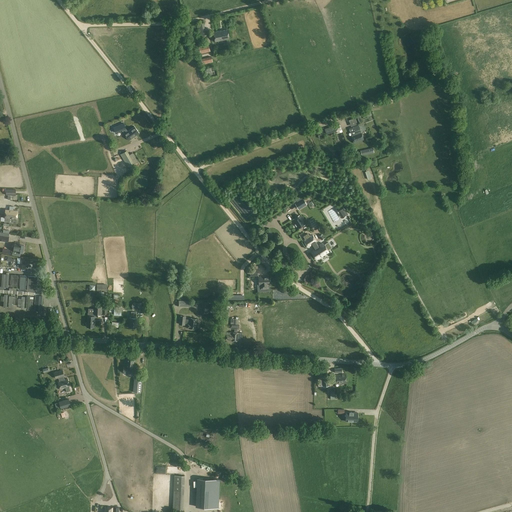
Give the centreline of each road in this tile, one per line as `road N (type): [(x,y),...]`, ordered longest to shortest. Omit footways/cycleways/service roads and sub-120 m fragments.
road 1 (track): [(379,364),(341,320),(267,262),(57,0)]
road 2 (unclassified): [(498,327),(404,365),(68,337)]
road 3 (unclassified): [(68,337),(0,78)]
road 4 (track): [(77,24),(174,25),(275,0)]
road 5 (track): [(392,365),(376,414),(366,511)]
